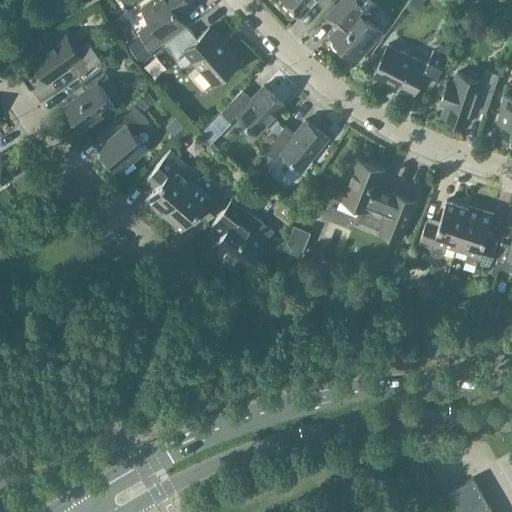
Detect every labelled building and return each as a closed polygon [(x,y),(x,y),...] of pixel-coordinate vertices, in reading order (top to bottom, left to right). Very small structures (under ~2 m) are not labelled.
[(153,48),(178,29),(185,24),(178,14),(192,4),(189,0),(153,0),(143,7),(153,22),(141,30),(153,48)] [(285,0),(301,14),(313,0),(315,0),(323,8),(330,0),(285,0)] [(333,38),(332,41),(333,45),(336,48),(340,49),(344,48),(357,59),(363,52),(361,50),(380,29),(367,17),(378,5),(372,0),(341,0),(326,17),(337,28),(331,34),(333,38)] [(196,38),(188,27),(165,45),(177,58),(186,50),(215,82),(239,61),(210,27),(196,38)] [(77,49),(67,34),(32,58),(49,81),(71,65),(79,76),(102,60),(88,41),(77,49)] [(139,38),(129,45),(141,61),(151,54),(139,38)] [(373,75),(409,93),(413,95),(420,81),(432,87),(447,57),(434,51),(427,64),(389,44),(373,75)] [(441,44),(437,51),(446,56),(450,49),(441,44)] [(87,90),(66,105),(82,128),(115,105),(99,82),(109,75),(102,65),(80,80),(87,90)] [(447,104),(443,116),(468,124),(473,108),(487,112),(500,74),(486,69),(482,80),(458,72),(455,82),(449,80),(441,102),(447,104)] [(252,98),(243,89),(221,112),(231,121),(237,115),(258,133),(285,105),(265,85),(252,98)] [(149,94),(140,102),(145,108),(155,100),(149,94)] [(497,135),(511,137),(511,96),(505,95),(497,135)] [(124,101),(115,109),(120,114),(129,107),(124,101)] [(120,131),(101,148),(103,150),(100,152),(100,157),(110,169),(115,169),(117,167),(119,170),(147,147),(135,133),(150,121),(135,103),(113,122),(120,131)] [(285,125),(266,151),(276,159),(282,152),(304,168),(328,137),(306,120),(295,134),(285,125)] [(163,215),(193,181),(199,174),(171,150),(154,169),(164,178),(145,199),(163,215)] [(0,154),(0,184),(14,177),(1,154),(0,154)] [(336,175),(329,192),(341,197),(363,206),(357,219),(380,228),(379,230),(402,239),(416,202),(394,193),(391,195),(378,190),(386,170),(356,158),(348,180),(336,175)] [(211,197),(193,181),(163,215),(164,215),(165,214),(183,229),(200,210),(210,218),(227,199),(217,190),(211,197)] [(247,211),(232,199),(212,225),(223,233),(213,246),(223,254),(221,257),(231,265),(234,262),(243,269),(250,261),(254,263),(263,251),(260,248),(267,239),(274,230),(248,209),(247,211)] [(437,255),(441,255),(443,252),(446,244),(458,247),(471,204),(470,207),(448,200),(440,224),(427,220),(419,245),(431,248),(432,252),(434,254),(437,255)] [(471,204),(458,247),(469,251),(466,260),(490,267),(498,243),(485,239),(494,212),(471,204)] [(300,253),(309,232),(295,226),(286,248),(300,253)] [(511,243),(502,241),(496,266),(511,270),(511,243)] [(494,511),(474,477),(447,493),(457,511),(494,511)]
